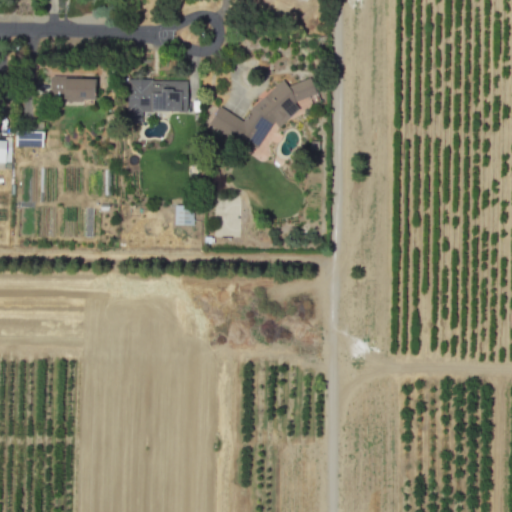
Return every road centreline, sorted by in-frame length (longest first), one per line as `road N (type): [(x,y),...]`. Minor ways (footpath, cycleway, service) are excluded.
road 1 (track): [(0,328),(333,350),(340,0)]
road 2 (track): [(333,350),(373,328),(402,362),(511,363)]
road 3 (track): [(331,511),(333,350)]
road 4 (residential): [(154,32),(199,51),(214,44),(219,28),(200,14),(154,32)]
road 5 (residential): [(0,28),(154,32)]
